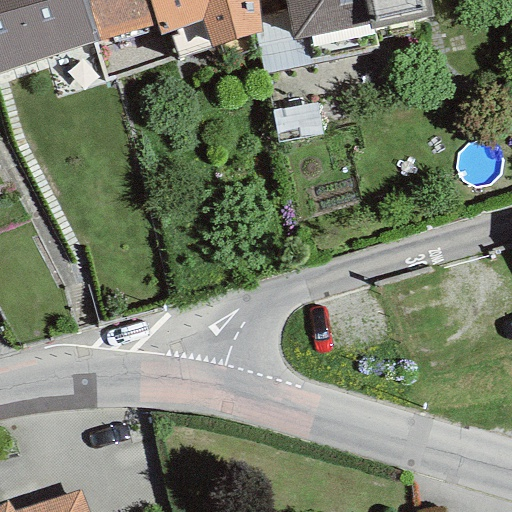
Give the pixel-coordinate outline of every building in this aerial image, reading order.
[(0,0),(0,71),(94,45),(81,0),(0,0)] [(160,36),(156,25),(148,0),(81,0),(94,45),(107,82),(177,60),(169,33),(160,36)] [(148,0),(156,25),(160,36),(169,33),(177,60),(255,35),(261,33),(259,17),(257,0),(148,0)] [(433,17),(429,0),(282,0),(285,10),(292,41),(301,39),(369,25),(370,31),(433,17)] [(285,10),(259,17),(261,33),(255,35),(263,75),(307,64),(301,39),(292,41),(285,10)] [(16,511),(12,511),(5,501),(0,505),(0,511),(86,511),(79,492),(16,511)]
